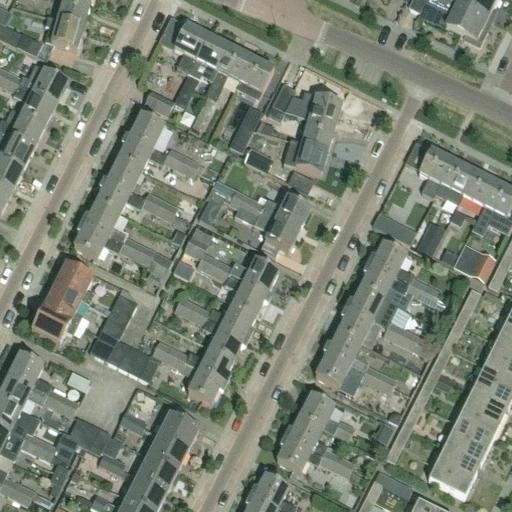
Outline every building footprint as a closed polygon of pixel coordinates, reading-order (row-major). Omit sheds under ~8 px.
[(0,0),(0,7),(4,10),(8,0),(0,0)] [(56,0),(62,2),(87,9),(89,0),(56,0)] [(488,23),(457,8),(439,0),(414,0),(408,13),(419,18),(424,7),(451,20),(446,31),(466,41),(464,45),(478,52),(488,33),(484,31),(488,23)] [(499,1),(497,0),(461,0),(457,8),(488,23),(499,1)] [(87,9),(62,2),(55,26),(80,33),(87,9)] [(169,22),(157,46),(171,54),(184,30),(169,22)] [(80,33),(55,26),(45,23),(43,31),(47,32),(43,47),(73,56),(80,33)] [(0,29),(0,46),(7,51),(8,49),(14,52),(34,62),(40,49),(20,39),(1,30),(0,29)] [(171,54),(181,58),(174,73),(186,79),(194,65),(206,41),(184,30),(171,54)] [(194,65),(186,79),(197,85),(199,81),(210,87),(215,76),(228,52),(206,41),(194,65)] [(228,52),(215,76),(210,87),(202,102),(213,107),(225,81),(237,87),(249,63),(228,52)] [(237,87),(234,94),(256,106),(260,99),(272,75),(249,63),(237,87)] [(19,84),(16,90),(30,97),(29,99),(53,110),(65,87),(41,75),(33,71),(26,84),(20,81),(19,84)] [(4,77),(0,83),(0,91),(12,98),(16,90),(19,84),(4,77)] [(182,114),(197,85),(186,79),(172,107),(171,109),(182,114)] [(281,89),(269,112),(281,118),(282,118),(294,95),(281,89)] [(12,98),(10,101),(24,108),(18,121),(42,133),(53,110),(29,99),(30,97),(16,90),(12,98)] [(171,109),(172,107),(149,95),(142,110),(165,121),(171,109)] [(289,104),(282,118),(295,122),(307,126),(332,134),(340,110),(314,102),(302,98),(300,107),(289,104)] [(197,136),(211,107),(202,102),(187,132),(197,136)] [(281,118),(269,112),(264,121),(277,128),(282,118),(281,118)] [(0,138),(31,154),(42,133),(18,121),(9,116),(3,128),(0,126),(0,138)] [(126,143),(150,155),(162,131),(138,119),(126,143)] [(254,136),(262,139),(267,128),(259,125),(254,136)] [(307,126),(299,149),(325,157),(332,134),(307,126)] [(238,129),(226,152),(239,158),(251,136),(238,129)] [(0,166),(20,177),(31,154),(0,138),(0,166)] [(138,178),(145,165),(159,172),(164,162),(150,155),(126,143),(123,141),(118,150),(122,152),(115,166),(138,178)] [(288,146),(281,169),(317,180),(324,157),(299,149),(290,147),(288,146)] [(271,165),(248,153),(242,167),(264,178),(271,165)] [(175,175),(182,161),(169,155),(162,168),(175,175)] [(439,190),(451,166),(428,155),(416,178),(426,183),(419,197),(431,204),(439,190)] [(182,161),(175,175),(190,182),(197,169),(182,161)] [(0,166),(0,194),(8,199),(20,177),(0,166)] [(138,178),(115,166),(104,186),(128,198),(129,196),(134,199),(138,190),(133,188),(138,178)] [(439,190),(434,200),(455,210),(460,200),(472,177),(451,166),(439,190)] [(472,177),(460,200),(482,211),(493,188),(472,177)] [(215,183),(208,197),(227,207),(237,212),(241,214),(248,200),(234,194),(215,183)] [(138,211),(141,205),(128,198),(104,186),(100,185),(96,194),(99,195),(93,209),(116,221),(123,208),(137,215),(139,212),(138,211)] [(482,211),(470,235),(480,240),(485,230),(505,239),(511,225),(511,211),(510,210),(511,207),(511,197),(493,188),(482,211)] [(265,205),(263,208),(260,216),(274,223),(297,236),(309,213),(300,208),(306,199),(290,191),(285,201),(279,212),(265,205)] [(0,215),(8,199),(0,194),(0,215)] [(182,195),(173,211),(187,219),(196,202),(182,195)] [(145,198),(141,205),(138,211),(139,212),(152,219),(159,205),(145,198)] [(237,212),(232,221),(252,231),(266,238),(262,246),(257,254),(273,262),(277,254),(285,258),(297,236),(274,223),(260,216),(263,208),(248,200),(241,214),(237,212)] [(174,213),(159,205),(152,219),(167,226),(174,213)] [(110,232),(116,221),(93,209),(86,221),(83,219),(78,228),(82,230),(120,249),(123,243),(125,239),(110,232)] [(464,220),(453,215),(447,226),(458,231),(464,220)] [(391,225),(384,238),(408,250),(414,237),(391,225)] [(114,259),(116,256),(120,249),(82,230),(78,228),(74,237),(77,238),(70,252),(94,264),(100,252),(114,259)] [(181,256),(180,257),(197,266),(201,258),(202,259),(210,242),(193,233),(181,256)] [(511,260),(511,238),(485,291),(494,296),(511,260)] [(120,249),(166,273),(170,266),(151,257),(123,243),(120,249)] [(144,285),(155,290),(157,291),(166,273),(120,249),(116,256),(145,270),(146,271),(144,273),(149,276),(144,285)] [(366,270),(407,291),(411,283),(410,282),(411,280),(398,273),(404,261),(381,249),(374,263),(370,261),(366,270)] [(197,266),(180,257),(177,264),(194,272),(195,271),(209,279),(216,265),(202,259),(201,258),(197,266)] [(479,258),(468,280),(481,287),(493,265),(479,258)] [(232,269),(230,273),(227,280),(264,299),(276,276),(253,264),(247,277),(232,269)] [(452,272),(467,280),(470,272),(455,264),(452,272)] [(227,280),(230,273),(216,265),(209,279),(223,286),(227,280)] [(61,268),(50,291),(78,305),(78,306),(85,309),(90,298),(83,295),(90,282),(61,268)] [(365,280),(358,293),(381,305),(395,312),(402,316),(410,301),(403,298),(407,291),(366,270),(361,278),(365,280)] [(227,280),(223,286),(222,290),(236,297),(229,310),(253,322),(260,308),(263,310),(268,301),(264,299),(227,280)] [(411,283),(407,291),(403,298),(410,301),(417,305),(425,290),(411,283)] [(440,297),(425,290),(417,305),(432,312),(440,297)] [(50,291),(39,314),(74,331),(79,321),(72,317),(78,306),(78,305),(50,291)] [(348,305),(343,313),(347,315),(370,327),(380,332),(384,334),(388,326),(395,312),(381,305),(358,293),(351,306),(348,305)] [(469,294),(383,464),(392,468),(393,465),(400,453),(421,412),(428,396),(478,299),(469,294)] [(117,299),(107,318),(125,327),(134,308),(117,299)] [(186,324),(194,309),(179,301),(172,317),(186,324)] [(504,311),(510,315),(496,344),(511,351),(511,303),(508,301),(504,311)] [(201,332),(205,324),(209,317),(194,309),(186,324),(201,332)] [(242,343),(245,345),(249,337),(246,335),(253,322),(229,310),(224,321),(210,314),(209,317),(205,324),(242,343)] [(336,337),(359,349),(368,354),(379,332),(370,327),(347,315),(343,313),(339,322),(342,324),(336,337)] [(74,331),(39,314),(28,336),(55,349),(62,336),(70,340),(74,331)] [(107,318),(104,324),(122,333),(125,327),(107,318)] [(104,324),(98,336),(113,344),(115,345),(122,333),(104,324)] [(215,339),(207,353),(230,365),(237,352),(241,354),(245,345),(242,343),(205,324),(201,332),(215,339)] [(384,334),(380,341),(409,356),(413,349),(423,354),(425,350),(423,349),(425,346),(417,342),(417,341),(388,326),(384,334)] [(113,344),(98,336),(86,357),(102,365),(113,344)] [(353,361),(359,349),(336,337),(329,351),(325,349),(320,358),(324,360),(347,372),(361,379),(364,371),(366,368),(353,361)] [(115,345),(113,344),(102,365),(114,371),(125,350),(115,345)] [(511,351),(496,344),(482,372),(511,386),(511,351)] [(148,359),(147,361),(149,363),(148,365),(138,384),(145,387),(146,388),(158,365),(163,368),(171,353),(157,346),(149,360),(148,359)] [(125,350),(114,371),(126,377),(136,356),(131,354),(125,350)] [(178,375),(182,367),(185,360),(171,353),(163,368),(178,375)] [(219,386),(223,388),(227,379),(224,378),(230,365),(207,353),(201,365),(187,357),(185,360),(182,367),(219,386)] [(145,361),(136,356),(126,377),(138,384),(148,365),(149,363),(147,361),(145,364),(144,363),(145,361)] [(16,358),(4,382),(42,401),(47,391),(33,384),(40,370),(16,358)] [(347,372),(324,360),(313,382),(336,394),(343,381),(356,388),(358,385),(357,385),(361,379),(347,372)] [(219,386),(182,367),(178,375),(177,377),(191,384),(185,397),(208,409),(215,395),(219,397),(223,388),(219,386)] [(357,385),(358,385),(372,392),(379,379),(364,371),(361,379),(357,385)] [(511,399),(511,386),(482,372),(468,400),(503,417),(511,399)] [(68,377),(66,387),(85,390),(86,381),(68,377)] [(393,386),(379,379),(372,392),(386,400),(393,386)] [(4,382),(0,389),(0,407),(17,416),(23,403),(37,411),(42,401),(4,382)] [(53,415),(60,400),(46,394),(39,408),(53,415)] [(75,408),(60,400),(53,415),(68,422),(75,408)] [(320,434),(330,440),(336,429),(325,423),(331,412),(309,400),(297,422),(315,432),(320,434)] [(503,417),(468,400),(454,428),(489,445),(503,417)] [(0,407),(0,434),(6,437),(20,445),(17,451),(31,458),(38,444),(31,440),(38,427),(26,421),(17,416),(0,407)] [(123,417),(117,429),(128,434),(134,422),(123,417)] [(154,441),(184,456),(195,434),(165,419),(154,441)] [(134,422),(128,434),(139,440),(145,428),(134,422)] [(319,462),(323,454),(325,451),(314,445),(320,434),(315,432),(297,422),(290,436),(287,434),(282,443),(286,445),(319,462)] [(85,428),(75,423),(74,423),(63,444),(75,449),(85,428)] [(336,429),(330,440),(345,447),(351,434),(337,427),(336,429)] [(85,428),(75,449),(85,455),(95,433),(85,428)] [(489,445),(454,428),(440,456),(476,473),(489,445)] [(95,433),(85,455),(96,460),(107,439),(95,433)] [(6,437),(0,434),(0,462),(9,467),(17,451),(20,445),(6,437)] [(154,441),(144,461),(173,476),(184,456),(154,441)] [(297,479),(303,466),(314,472),(316,469),(319,462),(286,445),(282,443),(278,452),(281,453),(274,467),(297,479)] [(38,444),(31,458),(46,465),(53,452),(38,444)] [(323,454),(319,462),(316,469),(330,476),(338,461),(323,454)] [(476,473),(440,456),(426,485),(461,502),(476,473)] [(102,458),(96,470),(107,476),(113,463),(102,458)] [(173,476),(144,461),(133,482),(162,497),(173,476)] [(353,469),(338,461),(330,476),(345,484),(349,477),(353,469)] [(113,463),(107,476),(117,481),(124,469),(113,463)] [(358,511),(369,511),(380,492),(405,505),(410,494),(411,493),(377,476),(372,486),(358,511)] [(251,504),(267,511),(293,511),(294,511),(280,505),(286,493),(262,481),(255,495),(252,493),(247,502),(251,504)] [(30,496),(1,482),(0,483),(0,498),(23,510),(30,496)] [(133,482),(123,502),(141,511),(154,511),(162,497),(133,482)] [(117,511),(114,511),(104,507),(105,506),(94,500),(88,511),(141,511),(123,502),(117,511)] [(267,511),(251,504),(247,502),(243,510),(245,511),(267,511)]
